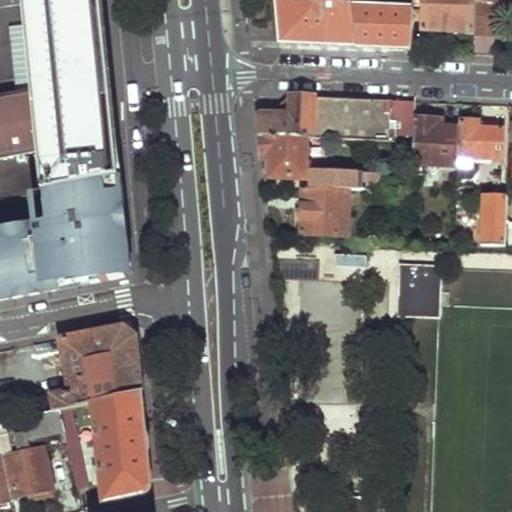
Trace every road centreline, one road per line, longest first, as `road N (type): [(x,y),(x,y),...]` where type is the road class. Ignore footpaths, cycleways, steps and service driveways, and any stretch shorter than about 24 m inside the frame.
road 1 (primary): [(240,493),(211,76)]
road 2 (residential): [(211,76),(249,70),(511,82)]
road 3 (primary): [(169,78),(189,295)]
road 4 (primary): [(189,295),(208,501)]
road 5 (residential): [(189,295),(0,330)]
